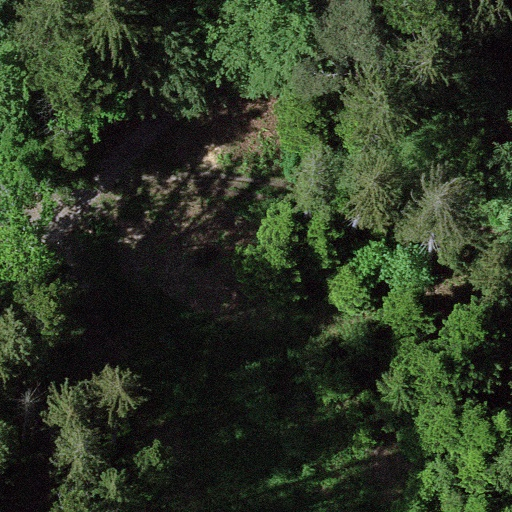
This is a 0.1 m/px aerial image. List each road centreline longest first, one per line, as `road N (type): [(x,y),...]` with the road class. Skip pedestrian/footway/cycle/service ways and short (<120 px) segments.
road 1 (track): [(101,180),(301,197),(511,242)]
road 2 (track): [(266,0),(0,277)]
road 3 (track): [(37,235),(43,145),(82,0)]
